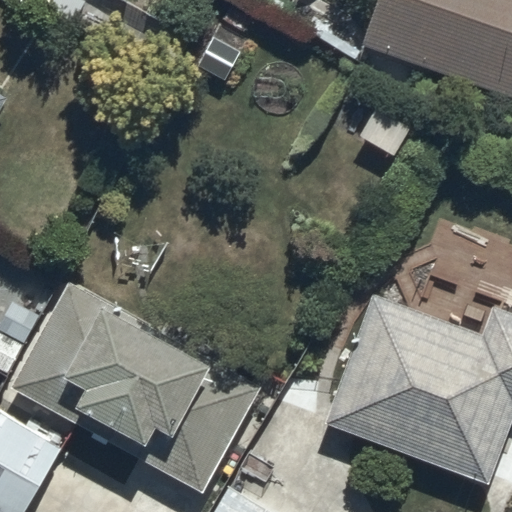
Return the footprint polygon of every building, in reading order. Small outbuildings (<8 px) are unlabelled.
[(511,0),(381,0),(363,49),(511,102),(511,0)] [(65,290),(8,394),(204,497),(259,392),(65,290)] [(374,296),(324,428),(487,490),(511,425),(511,320),(490,312),(480,337),(374,296)] [(0,418),(0,511),(28,511),(63,457),(0,418)] [(263,511),(228,491),(214,511),(263,511)]
